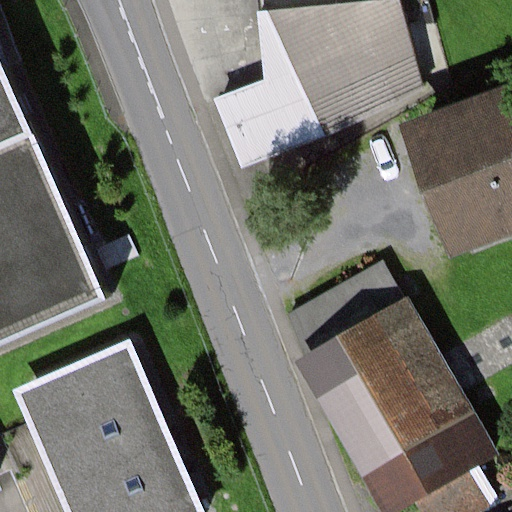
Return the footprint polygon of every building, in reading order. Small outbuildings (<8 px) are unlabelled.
[(234,108),(256,165),(423,98),(400,3),(277,19),(282,86),(234,108)] [(0,348),(112,300),(0,44),(0,348)] [(456,252),(511,231),(511,82),(407,122),(456,252)] [(398,511),(493,458),(406,307),(293,371),(374,511),(398,511)] [(208,511),(133,343),(18,394),(70,511),(208,511)]
